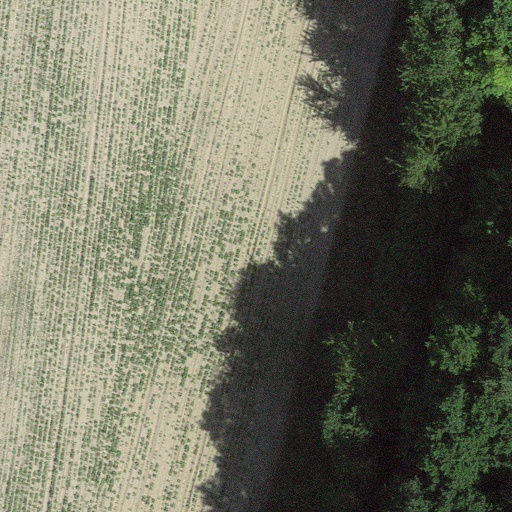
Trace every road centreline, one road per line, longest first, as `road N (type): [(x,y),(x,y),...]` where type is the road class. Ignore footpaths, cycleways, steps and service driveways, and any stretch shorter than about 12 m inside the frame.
road 1 (track): [(400,511),(446,331),(511,175)]
road 2 (track): [(446,331),(511,76)]
